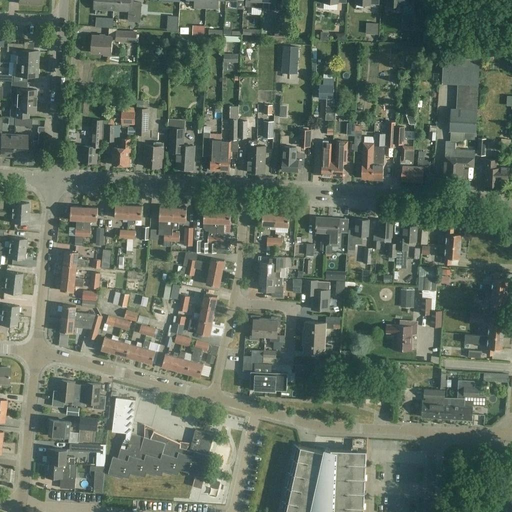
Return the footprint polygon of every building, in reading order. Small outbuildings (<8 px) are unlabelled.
[(114,9),(114,0),(95,0),(95,8),(114,9)] [(131,0),(114,0),(114,9),(114,10),(130,11),(131,0)] [(206,0),(206,8),(218,8),(218,0),(206,0)] [(263,0),(263,1),(269,1),(269,10),(282,10),(282,0),(263,0)] [(197,36),(207,36),(206,26),(196,26),(197,36)] [(261,34),(261,33),(262,28),(255,28),(255,26),(250,26),(249,28),(243,28),(243,34),(261,34)] [(136,42),(137,34),(137,32),(117,30),(116,41),(136,42)] [(111,55),(113,36),(93,35),(92,52),(104,53),(103,55),(111,55)] [(16,60),(16,62),(38,64),(38,60),(38,51),(23,50),(24,44),(7,43),(7,49),(16,50),(16,60)] [(284,46),(282,73),(297,74),(298,47),(284,46)] [(477,111),(480,59),(444,57),(442,84),(462,85),(461,109),(451,109),(450,131),(476,133),(477,111)] [(37,77),(38,64),(16,62),(15,76),(37,77)] [(23,82),(13,82),(5,81),(5,87),(11,87),(10,99),(12,99),(36,101),(36,89),(23,89),(23,82)] [(358,83),(358,91),(365,92),(366,83),(358,83)] [(334,84),(319,84),(319,98),(333,98),(334,84)] [(35,112),(36,101),(12,99),(12,106),(10,106),(9,117),(16,118),(16,111),(35,112)] [(137,135),(148,135),(149,101),(138,100),(137,135)] [(265,104),(264,113),(272,114),(273,104),(265,104)] [(136,112),(123,112),(123,123),(135,124),(136,112)] [(102,148),(103,126),(103,114),(94,114),(94,120),(93,120),(91,146),(82,146),(82,154),(81,154),(81,162),(97,163),(98,147),(102,148)] [(14,125),(31,126),(32,119),(14,118),(14,125)] [(203,120),(194,119),(193,131),(202,131),(203,120)] [(231,119),(230,139),(237,139),(238,120),(231,119)] [(240,120),(239,138),(246,138),(247,121),(240,120)] [(264,121),(263,137),(273,137),(273,121),(264,121)] [(396,127),(395,144),(403,144),(404,127),(396,127)] [(194,146),(183,145),(184,128),(170,128),(169,151),(177,152),(176,168),(193,169),(194,146)] [(301,130),(301,146),(311,147),(312,130),(301,130)] [(209,139),(211,139),(212,133),(203,133),(203,148),(209,148),(209,139)] [(366,133),(366,141),(376,140),(375,133),(366,133)] [(0,155),(13,156),(14,135),(1,134),(0,148),(0,155)] [(14,135),(13,156),(26,157),(27,135),(14,135)] [(486,139),(478,138),(477,154),(485,155),(486,139)] [(113,153),(112,165),(129,166),(131,139),(123,139),(123,143),(120,143),(118,145),(118,148),(114,147),(114,153),(113,153)] [(210,169),(219,170),(221,140),(221,141),(221,140),(211,139),(210,169)] [(231,141),(221,141),(221,140),(219,170),(229,171),(231,141)] [(257,141),(249,140),(248,140),(247,172),(256,172),(257,146),(257,141)] [(333,162),(332,176),(343,177),(343,163),(346,163),(348,141),(336,140),(335,162),(333,162)] [(454,174),(455,142),(446,142),(445,157),(444,183),(456,183),(456,175),(454,174)] [(462,169),(463,166),(473,167),(474,150),(464,149),(464,143),(455,142),(454,174),(456,175),(456,183),(462,184),(462,183),(464,183),(465,170),(462,169)] [(332,176),(333,162),(330,162),(331,143),(326,143),(326,147),(323,147),(321,176),(332,176)] [(372,179),(374,145),(374,143),(363,143),(361,178),(372,179)] [(145,145),(144,166),(161,167),(161,157),(162,158),(163,146),(145,145)] [(374,145),(372,179),(383,179),(385,146),(374,145)] [(265,146),(257,146),(256,172),(264,173),(266,146),(265,146)] [(283,159),(282,159),(282,170),(298,171),(298,168),(303,168),(304,155),(295,154),(296,147),(284,146),(283,159)] [(404,147),(404,150),(403,150),(402,166),(400,167),(400,171),(402,173),(401,181),(412,181),(413,166),(414,147),(404,147)] [(413,166),(412,181),(423,182),(423,174),(429,175),(430,162),(424,161),(424,158),(418,157),(417,167),(413,166)] [(508,169),(500,168),(495,168),(496,160),(487,159),(486,185),(499,186),(499,179),(507,179),(508,169)] [(12,202),(12,212),(28,213),(29,202),(12,202)] [(128,221),(129,205),(116,204),(115,218),(123,218),(123,221),(128,221)] [(143,206),(129,205),(128,221),(134,222),(134,219),(142,219),(143,206)] [(83,228),(84,220),(85,207),(71,206),(70,219),(77,219),(76,227),(75,235),(83,236),(83,228)] [(98,207),(85,207),(84,220),(97,221),(98,207)] [(164,235),(164,240),(164,246),(171,246),(171,240),(172,240),(172,232),(173,232),(173,228),(172,228),(174,207),(160,207),(159,234),(164,235)] [(179,229),(179,221),(186,221),(187,208),(174,207),(172,228),(173,228),(179,229)] [(216,253),(218,210),(205,209),(204,222),(204,228),(206,230),(210,231),(210,234),(209,234),(209,242),(201,242),(201,241),(194,241),(194,252),(216,253)] [(218,210),(216,253),(217,253),(227,254),(228,243),(224,243),(224,235),(225,223),(231,223),(231,210),(218,210)] [(28,213),(12,212),(11,223),(28,224),(28,213)] [(275,226),(276,213),(263,212),(262,225),(275,226)] [(289,213),(276,213),(275,226),(275,229),(281,229),(281,226),(289,226),(289,213)] [(321,250),(326,250),(328,217),(316,217),(315,232),(322,232),(321,250)] [(340,218),(328,217),(326,250),(326,252),(332,252),(332,245),(340,245),(341,232),(339,232),(340,218)] [(362,243),(362,236),(368,236),(369,219),(356,219),(356,229),(349,228),(348,249),(355,249),(355,243),(362,243)] [(373,249),(380,249),(380,240),(385,240),(385,235),(392,236),(393,221),(380,220),(380,230),(376,230),(376,235),(374,235),(373,249)] [(400,231),(400,235),(398,235),(397,260),(403,260),(403,248),(408,249),(408,241),(416,242),(416,239),(417,222),(404,222),(404,232),(400,231)] [(149,239),(149,227),(143,226),(142,231),(137,231),(137,235),(142,235),(142,239),(149,239)] [(447,230),(446,245),(460,246),(461,234),(453,233),(454,227),(445,226),(445,230),(447,230)] [(193,246),(193,233),(193,227),(185,227),(184,245),(193,246)] [(0,229),(0,246),(25,249),(26,239),(10,237),(9,242),(4,242),(4,243),(0,242),(0,235),(4,236),(5,230),(0,229)] [(120,238),(127,238),(128,238),(128,230),(120,229),(120,238)] [(136,230),(128,230),(128,238),(127,238),(126,254),(133,254),(133,239),(135,239),(136,230)] [(267,245),(282,246),(283,238),(267,237),(267,245)] [(389,242),(389,248),(389,255),(396,256),(397,242),(389,242)] [(433,256),(433,245),(424,245),(424,256),(433,256)] [(460,246),(446,245),(445,261),(443,260),(442,264),(450,265),(451,258),(459,259),(460,246)] [(24,260),(25,249),(0,246),(0,249),(4,250),(3,253),(8,254),(8,258),(24,260)] [(365,247),(363,262),(371,263),(372,248),(365,247)] [(65,250),(64,263),(77,265),(82,265),(83,259),(78,259),(79,252),(65,250)] [(260,262),(260,276),(283,277),(280,277),(280,267),(285,267),(285,257),(274,257),(269,256),(269,262),(260,262)] [(207,264),(205,270),(222,273),(225,260),(212,257),(211,264),(207,264)] [(187,265),(187,266),(196,268),(197,260),(189,258),(188,262),(178,260),(178,263),(187,265)] [(93,259),(92,266),(101,267),(102,260),(93,259)] [(76,272),(77,265),(64,263),(62,277),(79,278),(80,273),(76,272)] [(194,275),(196,268),(187,266),(187,267),(179,266),(177,274),(185,276),(186,273),(194,275)] [(438,267),(420,266),(419,276),(437,277),(438,267)] [(117,284),(130,277),(124,268),(112,276),(117,284)] [(448,283),(449,268),(441,268),(440,277),(438,276),(438,283),(448,283)] [(370,269),(363,269),(362,281),(370,281),(370,269)] [(220,286),(222,273),(205,270),(204,277),(208,277),(207,284),(220,286)] [(0,277),(0,281),(21,284),(23,273),(6,271),(5,276),(1,275),(1,277),(0,277)] [(492,288),(492,290),(506,292),(508,279),(499,279),(500,272),(493,271),(492,282),(487,282),(486,283),(485,287),(487,288),(492,288)] [(92,272),(91,280),(100,281),(100,273),(92,272)] [(283,277),(260,276),(259,290),(273,290),(272,296),(283,297),(284,287),(275,287),(276,277),(283,277)] [(79,278),(62,277),(61,290),(74,291),(75,283),(82,284),(83,278),(79,278)] [(99,288),(100,281),(91,280),(90,287),(99,288)] [(312,309),(329,310),(330,290),(317,289),(318,280),(305,280),(305,294),(313,294),(312,309)] [(20,294),(21,284),(0,281),(0,284),(4,285),(4,292),(20,294)] [(105,285),(103,299),(113,300),(113,304),(128,306),(129,293),(115,291),(116,287),(105,285)] [(421,297),(420,313),(431,314),(430,326),(441,326),(442,309),(435,309),(436,286),(423,285),(423,297),(421,297)] [(98,291),(84,290),(83,299),(97,300),(98,291)] [(505,304),(506,292),(492,290),(490,309),(497,310),(497,303),(505,304)] [(205,293),(202,306),(215,309),(218,296),(205,293)] [(415,303),(417,296),(408,293),(406,300),(415,303)] [(181,295),(180,302),(189,304),(190,296),(181,295)] [(187,311),(189,304),(180,302),(179,304),(174,303),(173,308),(187,311)] [(0,313),(1,314),(18,316),(19,306),(2,304),(2,308),(0,307),(0,313)] [(102,316),(95,314),(76,312),(76,306),(63,304),(62,318),(75,319),(93,321),(101,323),(102,316)] [(212,322),(215,309),(202,306),(198,305),(197,311),(201,312),(200,319),(212,322)] [(139,313),(127,309),(125,317),(136,321),(139,313)] [(484,313),(471,312),(470,322),(484,323),(484,313)] [(18,316),(1,314),(0,325),(17,327),(18,316)] [(176,322),(185,324),(186,317),(177,314),(176,322)] [(109,324),(121,327),(124,319),(109,315),(106,323),(105,323),(103,330),(107,331),(109,324)] [(253,333),(250,333),(250,340),(259,340),(260,336),(265,336),(266,318),(260,318),(261,316),(251,315),(251,325),(253,325),(253,333)] [(271,318),(266,318),(265,336),(270,336),(270,341),(280,341),(280,335),(277,334),(277,327),(280,327),(281,317),(271,316),(271,318)] [(303,336),(325,337),(326,328),(333,329),(334,328),(340,328),(341,317),(330,316),(328,316),(328,322),(306,321),(305,329),(304,328),(303,336)] [(210,335),(212,322),(200,319),(190,317),(189,324),(198,326),(197,333),(210,335)] [(489,320),(488,336),(503,337),(504,325),(495,324),(496,318),(490,317),(489,320)] [(75,319),(62,318),(60,331),(74,333),(74,327),(91,328),(93,321),(75,319)] [(124,319),(121,327),(129,330),(131,321),(124,319)] [(395,333),(394,338),(393,338),(392,349),(411,350),(412,336),(417,333),(418,321),(401,320),(401,325),(387,324),(387,332),(395,333)] [(101,323),(93,321),(91,328),(88,337),(96,339),(101,323)] [(139,332),(146,334),(147,334),(149,326),(141,324),(139,332)] [(144,344),(140,360),(153,363),(156,350),(149,348),(152,336),(154,336),(155,334),(158,334),(159,333),(160,330),(156,328),(149,326),(147,334),(146,334),(144,344)] [(182,344),(184,335),(174,332),(169,330),(165,345),(171,346),(174,337),(176,337),(174,342),(182,344)] [(502,350),(503,337),(488,336),(465,334),(464,343),(484,344),(484,343),(488,343),(487,355),(493,355),(493,349),(502,350)] [(101,349),(114,353),(119,337),(113,335),(112,338),(105,336),(101,349)] [(192,337),(185,335),(184,335),(182,344),(189,346),(192,337)] [(325,337),(303,336),(303,344),(304,344),(304,351),(326,352),(326,358),(338,359),(339,352),(332,351),(333,347),(325,346),(325,337)] [(125,338),(119,337),(114,353),(127,356),(130,343),(124,342),(125,338)] [(450,353),(463,352),(462,338),(449,339),(450,353)] [(204,364),(198,362),(202,349),(207,351),(210,343),(197,340),(191,360),(188,373),(200,377),(204,364)] [(137,345),(130,343),(127,356),(140,360),(144,344),(138,342),(137,345)] [(471,350),(471,359),(481,359),(481,350),(471,350)] [(180,353),(179,353),(174,351),(173,355),(166,353),(162,366),(175,369),(180,353)] [(191,360),(185,358),(186,353),(180,351),(179,353),(180,353),(175,369),(188,373),(191,360)] [(0,381),(8,382),(9,367),(0,366),(0,381)] [(287,390),(288,373),(251,371),(250,389),(254,389),(264,390),(276,390),(287,390)] [(61,379),(61,386),(57,386),(57,390),(54,390),(52,405),(64,407),(65,401),(72,402),(72,405),(79,406),(81,384),(75,384),(75,381),(61,379)] [(452,398),(451,405),(451,418),(472,419),(473,400),(473,396),(479,397),(479,386),(474,386),(474,380),(459,379),(457,398),(452,398)] [(81,384),(79,406),(86,406),(86,403),(93,404),(93,409),(105,410),(106,396),(100,395),(101,384),(87,382),(87,385),(81,384)] [(421,417),(451,418),(451,405),(444,404),(444,399),(445,390),(425,389),(424,400),(422,400),(421,417)] [(152,434),(146,432),(145,437),(131,433),(136,399),(116,397),(112,430),(127,432),(126,437),(124,440),(122,442),(121,447),(118,457),(113,456),(108,472),(129,478),(129,477),(130,472),(140,474),(140,475),(145,477),(145,476),(146,470),(156,473),(156,474),(162,476),(162,475),(161,475),(163,469),(173,472),(173,473),(178,475),(178,474),(179,468),(189,471),(189,474),(195,475),(192,486),(201,488),(211,455),(209,455),(214,435),(196,429),(190,450),(180,448),(181,443),(154,430),(152,434)] [(80,408),(67,406),(67,414),(79,415),(80,408)] [(81,416),(79,441),(83,442),(84,429),(97,430),(98,417),(81,416)] [(169,426),(171,427),(172,421),(180,422),(181,418),(170,417),(169,426)] [(71,421),(51,419),(49,419),(48,427),(50,427),(49,435),(69,437),(71,421)] [(364,511),(367,439),(352,438),(352,449),(331,448),(331,449),(325,448),(324,451),(296,445),(281,511),(364,511)] [(70,451),(100,452),(100,445),(71,444),(70,451)] [(48,449),(47,463),(69,464),(74,464),(75,457),(67,457),(67,450),(48,449)] [(69,464),(47,463),(47,477),(61,478),(60,488),(75,488),(76,478),(69,478),(69,464)] [(94,465),(94,476),(95,476),(95,479),(103,479),(104,466),(94,465)]
